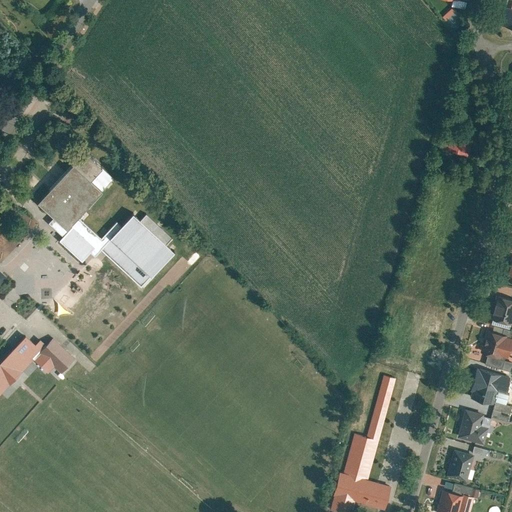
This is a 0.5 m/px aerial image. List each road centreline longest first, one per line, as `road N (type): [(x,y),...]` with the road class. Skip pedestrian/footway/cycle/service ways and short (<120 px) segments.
road 1 (residential): [(469,0),(471,34),(495,108),(496,171),(412,511)]
road 2 (residential): [(77,0),(0,121)]
